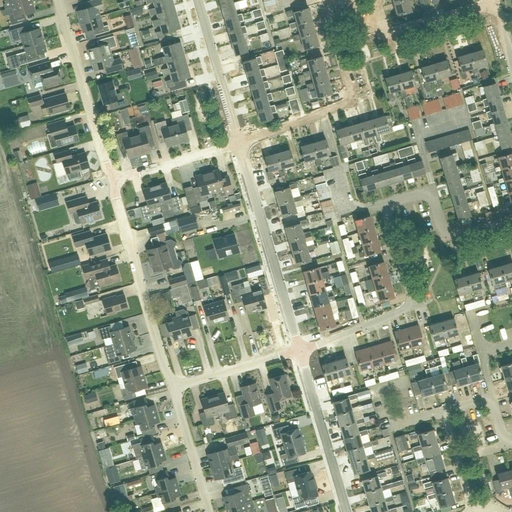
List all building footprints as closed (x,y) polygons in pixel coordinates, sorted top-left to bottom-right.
[(31,0),(4,0),(5,3),(4,5),(5,10),(12,7),(32,2),(31,0)] [(86,9),(77,12),(80,22),(99,16),(98,11),(103,9),(100,0),(95,0),(85,3),(86,9)] [(128,0),(117,4),(118,10),(130,6),(128,0)] [(149,10),(150,16),(157,14),(156,11),(174,5),(172,0),(152,0),(153,3),(155,8),(149,10)] [(405,0),(393,3),(397,16),(412,12),(409,1),(413,0),(405,0)] [(221,7),(224,19),(237,16),(237,15),(235,10),(240,8),(238,1),(233,3),(233,4),(221,7)] [(25,15),(35,12),(32,2),(12,7),(14,13),(9,15),(12,25),(26,21),(25,15)] [(265,8),(266,14),(277,10),(276,4),(265,8)] [(156,11),(157,14),(158,19),(152,21),(154,27),(160,26),(159,22),(177,17),(174,5),(156,11)] [(254,18),(262,16),(260,9),(252,11),(254,18)] [(311,21),(308,9),(294,12),(293,10),(286,12),(287,17),(294,15),(296,22),(296,26),(311,21)] [(237,16),(224,19),(228,31),(240,28),(240,27),(239,22),(243,20),(241,13),(237,15),(237,16)] [(80,22),(83,33),(93,30),(95,36),(109,31),(108,25),(103,27),(99,16),(80,22)] [(163,34),(181,29),(177,17),(159,22),(160,26),(162,31),(155,33),(157,39),(164,37),(163,34)] [(258,30),(265,28),(263,21),(255,23),(258,30)] [(290,29),(297,27),(299,34),(300,38),(315,33),(311,21),(296,26),(296,22),(289,24),(290,29)] [(12,42),(22,40),(23,46),(43,40),(39,29),(27,32),(26,26),(9,31),(12,42)] [(240,28),(228,31),(231,43),(244,40),(244,39),(242,34),(247,33),(245,26),(240,27),(240,28)] [(318,31),(320,43),(333,41),(331,29),(318,31)] [(261,42),(269,40),(267,33),(259,35),(261,42)] [(292,33),(282,36),(283,42),(293,39),(292,36),(292,33)] [(304,50),(319,46),(315,33),(300,38),(299,34),(292,36),(293,39),(294,41),(300,40),(304,50)] [(98,47),(88,50),(91,61),(111,55),(109,49),(117,47),(114,36),(97,41),(98,47)] [(251,45),(249,38),(244,39),(244,40),(231,43),(235,56),(247,52),(246,46),(251,45)] [(34,55),(46,52),(43,40),(23,46),(25,52),(16,55),(19,66),(36,61),(34,55)] [(127,43),(129,49),(138,46),(137,40),(127,43)] [(165,56),(159,58),(153,60),(155,66),(167,63),(166,59),(184,54),(180,42),(162,47),(165,56)] [(145,55),(155,49),(153,45),(143,51),(145,55)] [(126,50),(129,59),(139,56),(136,47),(126,50)] [(282,50),(275,52),(277,62),(285,60),(282,50)] [(487,65),(482,50),(470,54),(474,69),(472,69),(474,76),(479,75),(477,68),(487,65)] [(164,76),(170,74),(169,71),(187,65),(184,54),(166,59),(167,63),(168,68),(162,70),(164,76)] [(461,72),(459,72),(461,80),(466,79),(464,72),(472,69),(474,69),(470,54),(457,57),(461,72)] [(91,61),(94,71),(104,68),(106,74),(123,69),(120,59),(113,61),(111,55),(91,61)] [(255,57),(255,58),(243,62),(246,74),(259,71),(259,70),(257,65),(262,63),(260,56),(255,57)] [(325,69),(322,57),(307,61),(307,59),(299,61),(300,66),(307,64),(309,71),(310,74),(325,69)] [(280,72),(288,70),(285,60),(277,62),(280,72)] [(438,79),(436,80),(438,87),(440,86),(443,86),(441,78),(451,75),(447,61),(434,64),(438,79)] [(57,67),(52,69),(50,62),(43,64),(29,68),(32,80),(34,88),(43,86),(61,80),(60,76),(62,74),(61,70),(58,68),(57,67)] [(425,82),(423,83),(425,91),(430,89),(428,82),(436,80),(438,79),(434,64),(421,68),(425,82)] [(169,87),(170,92),(187,87),(185,79),(190,77),(187,65),(169,71),(170,74),(171,79),(165,81),(167,88),(169,87)] [(262,83),(262,82),(261,77),(266,75),(264,69),(259,70),(259,71),(246,74),(250,86),(262,83)] [(304,78),(311,76),(313,83),(314,86),(329,81),(325,69),(310,74),(309,71),(303,73),(304,78)] [(17,77),(15,70),(1,74),(3,81),(17,77)] [(156,71),(145,74),(147,80),(158,77),(156,71)] [(415,86),(410,71),(398,75),(404,97),(408,108),(412,107),(413,107),(410,95),(407,96),(405,89),(415,86)] [(284,84),(292,82),(290,75),(282,77),(284,84)] [(402,98),(404,97),(398,75),(385,78),(389,93),(387,93),(390,101),(394,100),(392,93),(400,90),(402,98)] [(266,95),(266,94),(264,89),(269,88),(267,81),(262,82),(262,83),(250,86),(253,99),(266,95)] [(317,98),(332,94),(329,81),(314,86),(313,83),(306,85),(307,90),(314,88),(317,98)] [(128,105),(124,92),(115,95),(112,82),(98,85),(104,105),(109,103),(111,110),(128,105)] [(458,82),(450,84),(452,90),(459,88),(458,82)] [(484,86),(479,88),(481,95),(485,94),(486,99),(487,100),(499,96),(495,83),(484,87),(484,86)] [(438,87),(434,88),(437,96),(443,95),(440,86),(438,87)] [(285,89),(287,96),(295,94),(293,87),(285,89)] [(306,88),(299,90),(302,102),(309,100),(306,88)] [(463,104),(460,92),(453,94),(457,106),(463,104)] [(269,106),(268,101),(273,100),(271,93),(266,94),(266,95),(253,99),(257,111),(269,107),(269,106)] [(69,109),(65,94),(45,100),(49,115),(69,109)] [(451,108),(457,106),(453,94),(448,96),(451,108)] [(27,99),(30,108),(43,104),(40,95),(27,99)] [(473,95),(465,98),(467,105),(475,103),(473,95)] [(442,98),(445,110),(451,108),(448,96),(442,98)] [(487,100),(486,99),(482,100),(484,107),(488,106),(490,111),(490,112),(503,108),(499,96),(487,100)] [(292,113),(300,111),(296,99),(288,101),(292,113)] [(436,112),(442,110),(439,99),(433,100),(436,112)] [(179,102),(182,113),(189,111),(186,100),(179,102)] [(431,114),(436,112),(433,100),(427,102),(431,114)] [(87,115),(86,102),(72,103),(72,116),(87,115)] [(421,104),(425,116),(431,114),(427,102),(421,104)] [(278,111),(289,108),(287,103),(277,106),(278,111)] [(468,112),(477,110),(475,103),(467,105),(468,112)] [(257,111),(261,123),(273,120),(271,113),(276,112),(274,105),(269,106),(269,107),(257,111)] [(418,105),(413,107),(412,107),(416,118),(422,116),(418,105)] [(408,108),(406,109),(409,120),(416,118),(412,107),(408,108)] [(490,112),(490,111),(486,112),(488,119),(492,118),(494,123),(494,124),(506,120),(503,108),(490,112)] [(173,125),(178,144),(189,141),(185,128),(191,126),(187,114),(177,118),(171,119),(173,125)] [(377,142),(379,142),(382,141),(379,134),(389,131),(385,116),(372,120),(377,135),(374,135),(377,142)] [(75,126),(66,129),(64,120),(61,121),(48,125),(50,134),(54,133),(58,147),(79,141),(75,126)] [(364,146),(367,145),(370,144),(367,137),(374,135),(377,135),(372,120),(360,123),(365,138),(362,139),(364,146)] [(480,120),(472,123),(474,130),(482,127),(480,120)] [(494,124),(494,123),(489,124),(491,131),(496,130),(497,135),(498,136),(510,133),(506,120),(494,124)] [(173,125),(167,127),(165,121),(154,124),(158,135),(163,134),(167,147),(178,144),(173,125)] [(352,149),(355,149),(357,148),(355,141),(362,139),(365,138),(360,123),(348,127),(353,142),(350,142),(352,149)] [(139,155),(150,152),(146,139),(152,137),(149,125),(138,128),(140,135),(134,136),(139,155)] [(336,130),(340,144),(338,145),(340,153),(345,151),(343,144),(350,142),(353,142),(348,127),(336,130)] [(476,136),(484,134),(482,127),(474,130),(476,136)] [(466,142),(472,141),(468,130),(463,131),(466,142)] [(457,133),(461,144),(466,142),(463,131),(457,133)] [(125,145),(129,158),(139,155),(134,136),(128,138),(127,132),(116,135),(119,146),(125,145)] [(452,135),(455,145),(461,144),(457,133),(452,135)] [(501,149),(511,145),(511,139),(510,133),(498,136),(497,135),(493,137),(495,144),(499,143),(501,149)] [(447,136),(450,147),(455,145),(452,135),(447,136)] [(441,138),(444,149),(450,147),(447,136),(441,138)] [(436,140),(439,150),(444,149),(441,138),(436,140)] [(330,155),(326,140),(313,144),(317,159),(315,159),(317,166),(322,164),(320,158),(330,155)] [(430,141),(434,152),(439,150),(436,140),(430,141)] [(425,143),(428,153),(428,154),(434,152),(430,141),(425,143)] [(476,150),(484,148),(482,141),(474,143),(476,150)] [(307,161),(315,159),(317,159),(313,144),(300,147),(305,161),(302,162),(305,170),(310,169),(307,161)] [(414,154),(411,146),(404,148),(406,156),(414,154)] [(400,158),(406,156),(404,148),(397,150),(400,158)] [(463,151),(465,158),(473,156),(472,148),(463,151)] [(16,150),(17,158),(28,157),(27,149),(16,150)] [(89,168),(85,153),(71,157),(69,150),(54,155),(57,163),(63,162),(66,174),(67,174),(68,180),(70,181),(80,178),(81,176),(79,171),(89,168)] [(290,150),(278,154),(277,154),(282,169),(279,170),(281,176),(286,175),(284,168),(294,165),(290,150)] [(387,153),(379,155),(382,163),(389,161),(387,153)] [(457,153),(452,155),(440,158),(443,171),(456,167),(455,166),(454,161),(459,159),(457,153)] [(277,154),(265,158),(269,171),(266,172),(269,180),(274,179),(272,172),(279,170),(282,169),(277,154)] [(501,171),(501,170),(511,167),(511,154),(498,158),(500,168),(495,169),(496,173),(501,171)] [(375,165),(382,163),(379,155),(373,157),(375,165)] [(339,166),(336,156),(330,158),(333,168),(339,166)] [(414,159),(407,161),(409,165),(413,178),(425,174),(422,161),(416,163),(414,159)] [(362,160),(355,163),(357,171),(365,168),(362,160)] [(397,169),(400,181),(413,178),(409,165),(403,167),(402,163),(395,165),(396,169),(397,169)] [(486,163),(480,165),(483,174),(489,172),(486,163)] [(460,165),(455,166),(456,167),(443,171),(447,183),(460,179),(459,178),(458,173),(463,172),(460,165)] [(477,166),(468,169),(470,176),(479,173),(477,166)] [(384,173),(388,185),(400,181),(397,169),(396,169),(390,171),(389,167),(383,169),(384,173)] [(505,183),(504,182),(511,179),(511,167),(501,170),(501,171),(504,179),(498,181),(499,184),(505,183)] [(213,193),(219,191),(220,197),(233,193),(228,178),(222,180),(219,170),(207,174),(213,193)] [(371,177),(372,176),(376,189),(388,185),(384,173),(378,174),(377,170),(370,172),(371,177)] [(486,184),(492,182),(489,172),(483,174),(486,184)] [(472,183),(481,180),(479,173),(470,176),(472,183)] [(207,200),(206,195),(213,193),(207,174),(196,177),(198,187),(193,189),(197,203),(207,200)] [(376,189),(372,176),(371,177),(366,178),(365,174),(358,176),(363,193),(376,189)] [(315,184),(326,181),(324,175),(313,178),(315,184)] [(464,177),(459,178),(460,179),(447,183),(451,196),(463,192),(463,191),(461,185),(466,184),(464,177)] [(511,179),(504,182),(505,183),(507,191),(501,192),(502,196),(508,194),(508,193),(511,192),(511,179)] [(160,206),(167,204),(168,210),(173,209),(174,212),(182,210),(178,197),(171,199),(166,183),(155,186),(160,206)] [(289,188),(275,192),(278,205),(293,201),(292,197),(290,191),(297,189),(296,184),(288,186),(289,188)] [(156,214),(154,207),(160,206),(155,186),(143,190),(148,205),(140,207),(144,221),(152,219),(151,215),(156,214)] [(327,186),(316,189),(318,195),(329,192),(327,186)] [(493,186),(487,188),(490,197),(496,195),(493,186)] [(468,189),(463,191),(463,192),(451,196),(455,208),(467,204),(467,203),(465,198),(470,196),(468,189)] [(39,190),(29,193),(31,199),(41,196),(39,190)] [(484,191),(476,193),(478,200),(486,198),(484,191)] [(319,200),(330,197),(329,192),(318,195),(319,200)] [(59,204),(56,194),(42,199),(45,208),(59,204)] [(297,213),(293,202),(301,200),(300,197),(300,195),(292,197),(293,201),(278,205),(282,218),(297,213)] [(493,207),(499,205),(496,195),(490,197),(493,207)] [(97,202),(88,204),(86,196),(80,198),(67,202),(70,214),(78,212),(79,215),(75,216),(74,219),(75,223),(78,224),(81,223),(81,224),(90,221),(90,222),(91,222),(93,221),(93,220),(101,218),(99,208),(98,205),(97,202)] [(480,207),(488,205),(486,198),(478,200),(480,207)] [(333,205),(331,199),(320,202),(322,208),(333,205)] [(455,208),(459,220),(471,217),(469,210),(474,208),(472,201),(467,203),(467,204),(455,208)] [(240,203),(221,208),(222,213),(241,208),(240,203)] [(333,205),(322,208),(323,213),(334,210),(333,205)] [(325,219),(336,216),(334,210),(323,213),(325,219)] [(487,219),(493,218),(492,211),(485,213),(487,219)] [(194,215),(177,220),(181,233),(198,228),(194,215)] [(370,216),(354,221),(358,233),(373,228),(370,216)] [(176,220),(168,222),(170,229),(178,226),(176,220)] [(299,224),(285,228),(289,241),(303,236),(302,233),(300,226),(308,224),(306,220),(299,222),(299,224)] [(163,224),(147,229),(150,236),(165,232),(163,224)] [(344,224),(338,226),(341,236),(347,234),(344,224)] [(377,240),(373,228),(358,233),(361,244),(377,240)] [(111,249),(106,234),(92,238),(90,231),(73,236),(76,247),(86,244),(90,256),(111,249)] [(303,236),(289,241),(292,253),(307,248),(306,246),(304,239),(312,237),(310,231),(302,233),(303,236)] [(239,252),(234,235),(214,240),(219,257),(239,252)] [(153,249),(147,250),(150,261),(175,254),(174,248),(176,243),(170,240),(164,241),(166,245),(160,246),(157,237),(151,239),(153,249)] [(342,240),(345,249),(350,248),(348,238),(342,240)] [(365,256),(380,252),(377,240),(361,244),(365,256)] [(341,253),(338,241),(329,243),(332,255),(341,253)] [(315,249),(314,243),(306,246),(307,248),(292,253),(296,265),(311,261),(307,250),(315,249)] [(353,257),(350,248),(345,249),(348,259),(353,257)] [(150,261),(154,272),(172,266),(173,270),(179,268),(182,262),(177,259),(175,254),(150,261)] [(72,256),(47,264),(50,274),(75,266),(72,256)] [(115,265),(109,267),(107,259),(95,263),(83,266),(86,279),(97,276),(100,286),(120,281),(115,265)] [(342,261),(336,262),(339,272),(345,270),(342,261)] [(383,262),(368,266),(371,278),(387,274),(383,262)] [(511,279),(511,262),(501,266),(505,281),(507,287),(511,286),(509,280),(511,279)] [(260,265),(246,270),(249,278),(262,274),(260,265)] [(500,289),(498,284),(505,281),(501,266),(489,269),(493,285),(495,291),(500,289)] [(319,267),(303,272),(307,284),(322,279),(327,278),(326,273),(321,275),(319,267)] [(201,272),(193,274),(195,281),(203,279),(201,272)] [(233,272),(226,274),(228,281),(235,279),(233,272)] [(355,272),(350,273),(353,283),(358,281),(355,272)] [(471,292),(483,288),(478,272),(466,276),(471,292)] [(340,276),(343,286),(349,284),(346,274),(340,276)] [(375,290),(391,285),(387,274),(371,278),(375,290)] [(187,284),(184,276),(169,281),(171,288),(187,284)] [(224,295),(230,293),(225,276),(219,277),(224,295)] [(340,276),(333,278),(336,288),(343,286),(340,276)] [(464,300),(462,294),(471,292),(466,276),(454,279),(459,295),(461,301),(464,300)] [(258,279),(261,289),(251,292),(257,311),(267,308),(263,296),(269,294),(264,277),(258,279)] [(322,279),(307,284),(310,295),(326,291),(331,289),(330,285),(324,287),(322,279)] [(251,292),(246,294),(243,283),(232,287),(237,303),(243,301),(246,314),(257,311),(251,292)] [(351,294),(349,284),(343,286),(346,295),(351,294)] [(359,285),(354,287),(357,297),(362,295),(359,285)] [(375,290),(379,302),(394,297),(391,285),(375,290)] [(185,286),(169,290),(171,299),(188,295),(185,286)] [(194,301),(200,299),(197,286),(190,288),(194,301)] [(67,302),(81,298),(79,289),(65,293),(67,302)] [(326,291),(310,295),(313,307),(329,302),(334,301),(333,297),(328,298),(326,291)] [(499,301),(509,298),(507,292),(498,295),(499,301)] [(99,301),(97,295),(83,299),(85,305),(99,301)] [(128,308),(124,295),(111,299),(110,297),(102,300),(107,316),(115,313),(115,312),(128,308)] [(359,306),(365,305),(362,295),(357,297),(359,306)] [(353,297),(347,299),(350,309),(355,307),(353,297)] [(476,308),(486,305),(484,299),(474,302),(476,308)] [(229,319),(224,300),(214,303),(219,322),(229,319)] [(329,302),(313,307),(317,318),(332,314),(338,312),(337,309),(331,311),(329,302)] [(467,311),(476,308),(474,302),(465,305),(467,311)] [(214,303),(203,306),(209,325),(219,322),(214,303)] [(358,317),(355,307),(350,309),(352,318),(358,317)] [(175,311),(175,312),(176,317),(183,339),(192,336),(189,328),(191,327),(192,330),(198,328),(194,315),(189,316),(187,312),(183,310),(175,312),(175,311)] [(320,330),(336,326),(332,314),(317,318),(320,330)] [(172,333),(174,341),(183,339),(176,317),(172,319),(172,321),(160,325),(164,338),(170,336),(170,334),(172,333)] [(446,338),(458,334),(454,319),(442,322),(446,338)] [(439,346),(437,340),(446,338),(442,322),(429,326),(434,341),(435,347),(439,346)] [(424,344),(418,325),(406,329),(412,347),(424,344)] [(101,340),(111,337),(113,344),(132,338),(129,327),(112,332),(110,326),(98,330),(101,340)] [(395,335),(400,351),(412,347),(406,329),(400,330),(401,334),(395,335)] [(68,345),(75,343),(72,335),(65,337),(68,345)] [(119,355),(136,350),(132,338),(113,344),(115,350),(105,353),(108,364),(120,361),(119,355)] [(396,361),(391,342),(379,345),(384,364),(396,361)] [(453,353),(463,350),(461,344),(451,347),(453,353)] [(377,371),(376,366),(384,364),(379,345),(367,348),(373,367),(374,372),(377,371)] [(367,348),(361,350),(362,354),(356,355),(361,371),(373,367),(367,348)] [(439,357),(449,354),(447,348),(438,351),(439,357)] [(470,382),(482,379),(478,364),(479,363),(477,354),(472,356),(475,364),(467,367),(465,367),(470,382)] [(416,364),(426,361),(424,355),(415,358),(416,364)] [(350,374),(346,358),(334,362),(338,377),(340,383),(344,382),(342,376),(350,374)] [(405,361),(407,367),(416,364),(415,358),(405,361)] [(470,382),(465,367),(467,367),(465,358),(460,359),(463,368),(453,371),(448,373),(451,385),(457,383),(457,386),(470,382)] [(334,362),(322,365),(326,381),(328,386),(331,385),(330,380),(338,377),(334,362)] [(87,363),(80,365),(82,373),(89,371),(87,363)] [(511,363),(501,367),(504,379),(511,376),(511,363)] [(144,377),(140,366),(128,370),(126,364),(114,368),(116,374),(117,378),(122,377),(124,383),(144,377)] [(408,367),(410,377),(418,375),(417,371),(422,369),(420,364),(415,365),(408,367)] [(431,377),(430,378),(435,393),(447,389),(446,386),(451,385),(448,373),(444,374),(441,365),(436,367),(439,375),(431,377)] [(421,394),(422,397),(435,393),(430,378),(431,377),(429,369),(425,370),(427,378),(418,381),(411,383),(414,396),(421,394)] [(399,377),(397,371),(388,374),(389,380),(399,377)] [(380,383),(389,380),(388,374),(378,377),(380,383)] [(290,396),(284,375),(269,379),(274,393),(266,395),(271,411),(281,409),(278,400),(290,396)] [(134,391),(147,387),(144,377),(124,383),(126,388),(121,389),(124,400),(136,397),(134,391)] [(352,380),(354,387),(361,385),(358,378),(352,380)] [(366,387),(376,384),(374,378),(364,381),(366,387)] [(261,403),(255,383),(241,388),(245,404),(239,406),(243,418),(254,415),(252,406),(261,403)] [(343,393),(353,391),(351,385),(341,387),(343,393)] [(332,390),(333,396),(343,393),(341,387),(332,390)] [(389,417),(402,417),(402,392),(390,392),(389,417)] [(218,414),(224,412),(226,420),(237,417),(233,404),(227,405),(224,393),(212,396),(218,414)] [(351,408),(349,401),(357,398),(356,394),(347,396),(348,398),(333,402),(336,415),(352,410),(351,408)] [(212,396),(201,399),(205,412),(199,414),(203,427),(214,424),(212,416),(218,414),(212,396)] [(134,415),(135,420),(157,414),(154,405),(146,407),(145,405),(148,404),(146,398),(133,402),(134,408),(130,409),(132,415),(134,415)] [(351,408),(352,410),(336,415),(340,426),(355,422),(355,420),(352,413),(361,410),(360,406),(351,408)] [(151,425),(159,422),(157,414),(135,420),(137,425),(139,424),(143,436),(156,432),(154,426),(152,427),(151,425)] [(118,416),(111,418),(112,425),(119,423),(118,416)] [(358,432),(356,424),(364,422),(363,418),(355,420),(355,422),(340,426),(343,438),(359,434),(358,432)] [(282,438),(284,444),(284,446),(303,440),(301,435),(300,436),(298,428),(286,432),(284,426),(272,430),(276,440),(282,438)] [(256,430),(259,440),(267,438),(264,428),(256,430)] [(383,437),(389,435),(387,429),(381,431),(383,437)] [(362,444),(359,437),(368,434),(366,430),(358,432),(359,434),(343,438),(347,450),(362,446),(362,444)] [(410,441),(418,438),(420,446),(421,447),(436,442),(433,430),(418,435),(417,433),(417,434),(408,436),(410,441)] [(230,462),(239,459),(235,445),(248,441),(246,433),(226,439),(228,447),(227,449),(207,455),(211,467),(230,462)] [(395,437),(399,451),(409,448),(405,434),(395,437)] [(140,443),(132,445),(136,459),(138,458),(138,459),(164,451),(161,442),(153,445),(152,443),(155,442),(153,436),(139,440),(140,443)] [(303,446),(304,446),(303,440),(284,446),(286,453),(280,455),(283,466),(295,463),(293,457),(305,453),(303,446)] [(256,441),(249,443),(252,454),(259,452),(256,441)] [(366,458),(365,456),(363,449),(371,446),(370,441),(362,444),(362,446),(347,450),(350,462),(366,458)] [(413,453),(422,450),(424,457),(424,459),(440,454),(436,442),(421,447),(420,446),(412,448),(413,453)] [(109,448),(99,451),(101,460),(111,457),(109,448)] [(394,457),(392,449),(383,452),(385,459),(394,457)] [(164,451),(138,459),(141,469),(148,468),(149,474),(163,470),(161,464),(159,464),(158,462),(166,460),(164,451)] [(273,452),(266,454),(268,464),(275,462),(273,452)] [(366,460),(375,458),(374,453),(365,456),(366,458),(350,462),(354,474),(369,470),(366,460)] [(261,454),(254,456),(257,463),(263,461),(261,454)] [(417,464),(425,462),(430,477),(443,474),(441,468),(444,468),(440,454),(424,459),(424,457),(415,460),(417,464)] [(241,467),(233,469),(230,462),(211,467),(215,480),(226,476),(228,483),(245,479),(241,467)] [(288,483),(295,481),(297,488),(315,483),(314,478),(312,478),(310,471),(298,475),(296,469),(284,472),(288,483)] [(511,498),(511,478),(510,470),(497,474),(499,479),(493,481),(496,494),(502,492),(501,489),(508,487),(511,499),(511,498)] [(157,487),(155,488),(156,493),(178,486),(175,478),(167,480),(166,478),(169,477),(167,471),(153,475),(157,487)] [(377,476),(362,480),(366,493),(381,488),(380,486),(378,479),(387,476),(385,472),(376,474),(377,476)] [(433,486),(435,494),(435,495),(451,491),(447,478),(444,479),(443,474),(430,477),(431,482),(423,484),(424,489),(433,486)] [(269,483),(267,477),(260,479),(262,485),(269,483)] [(381,488),(366,493),(369,505),(384,500),(384,498),(382,490),(390,488),(405,484),(403,479),(389,484),(380,486),(381,488)] [(415,482),(408,484),(410,490),(416,488),(415,482)] [(297,488),(299,495),(292,497),(295,509),(307,505),(305,499),(318,496),(316,488),(317,488),(315,483),(297,488)] [(117,501),(128,498),(123,484),(113,487),(117,501)] [(245,503),(244,501),(243,497),(251,495),(248,484),(234,488),(236,494),(223,497),(226,508),(245,503)] [(156,493),(158,498),(160,497),(164,509),(177,505),(175,499),(173,500),(172,498),(180,495),(178,486),(156,493)] [(263,490),(265,496),(272,494),(271,488),(263,490)] [(428,501),(436,498),(439,508),(439,507),(449,505),(455,503),(451,491),(435,495),(435,494),(426,496),(428,501)] [(393,500),(392,495),(384,498),(384,500),(369,505),(371,511),(387,511),(388,511),(387,510),(385,502),(393,500)] [(255,511),(252,501),(245,503),(226,508),(227,511),(255,511)]
